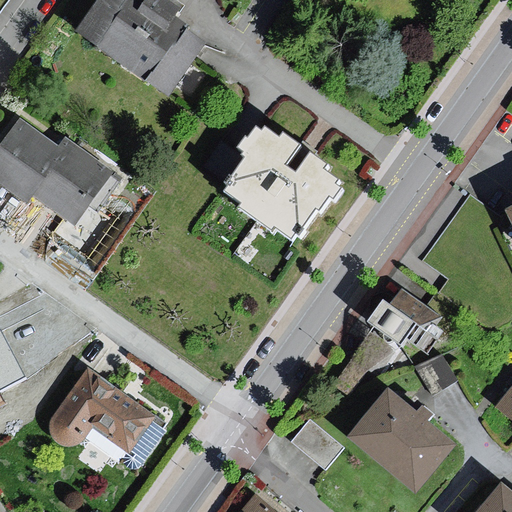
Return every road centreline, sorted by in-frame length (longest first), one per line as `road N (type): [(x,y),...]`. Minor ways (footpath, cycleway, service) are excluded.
road 1 (residential): [(239,419),(511,39)]
road 2 (residential): [(239,419),(0,248)]
